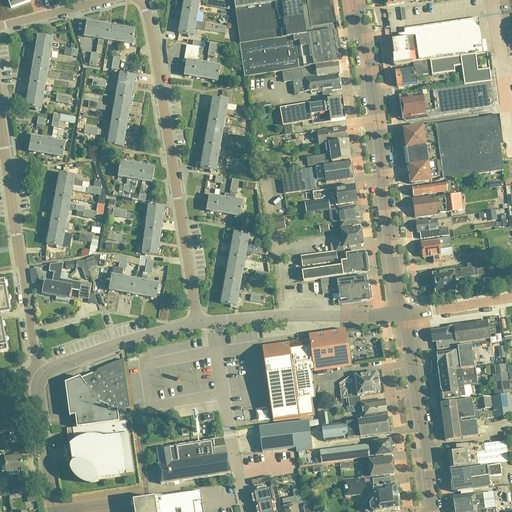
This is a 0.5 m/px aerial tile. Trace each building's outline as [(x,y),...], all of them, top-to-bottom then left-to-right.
[(7,0),(11,10),(30,2),(29,0),(7,0)] [(183,0),(181,10),(197,13),(198,0),(183,0)] [(232,0),(234,11),(299,1),(299,0),(232,0)] [(304,0),(299,1),(234,11),(240,46),(332,32),(327,0),(304,0)] [(384,0),(386,9),(428,2),(427,0),(384,0)] [(187,21),(195,22),(197,13),(181,10),(179,22),(187,23),(187,21)] [(391,51),(436,44),(480,38),(478,19),(404,30),(404,35),(398,36),(399,40),(390,41),(391,51)] [(187,23),(179,22),(177,34),(187,36),(187,38),(191,38),(192,37),(193,37),(194,31),(196,31),(196,30),(202,31),(204,24),(195,22),(187,21),(187,23)] [(97,33),(99,25),(87,23),(85,33),(83,33),(82,37),(84,38),(84,39),(98,41),(100,33),(97,33)] [(111,27),(99,25),(97,33),(100,33),(98,41),(97,47),(102,48),(103,42),(108,43),(111,27)] [(122,29),(111,27),(108,43),(118,44),(119,37),(121,37),(122,29)] [(135,31),(122,29),(121,37),(119,37),(118,44),(132,47),(132,46),(134,46),(135,41),(133,41),(135,31)] [(239,46),(244,79),(257,77),(257,76),(308,68),(308,69),(337,64),(332,32),(240,46),(239,46)] [(44,48),(52,49),(58,50),(58,45),(53,44),(54,39),(38,36),(36,48),(43,50),(44,48)] [(391,51),(393,67),(483,54),(480,38),(436,44),(391,51)] [(43,50),(36,48),(34,60),(49,63),(52,49),(44,48),(43,50)] [(491,84),(489,71),(478,73),(475,57),(487,55),(460,58),(429,63),(432,78),(455,74),(454,69),(461,68),(464,88),(491,84)] [(34,60),(31,72),(39,73),(39,71),(47,73),(49,63),(34,60)] [(193,78),(195,63),(185,61),(183,77),(193,78)] [(206,73),(204,73),(205,65),(195,63),(193,78),(205,81),(206,73)] [(413,70),(394,73),(397,90),(415,87),(414,79),(429,76),(428,63),(412,65),(413,70)] [(219,67),(205,65),(204,73),(206,73),(205,81),(217,83),(219,67)] [(301,82),(302,82),(301,81),(319,78),(337,75),(336,66),(314,69),(314,74),(300,76),(299,72),(281,75),(283,84),(292,83),(301,82)] [(45,87),(46,78),(47,73),(39,71),(39,73),(31,72),(29,84),(45,87)] [(340,91),(337,75),(319,78),(301,81),(302,82),(303,94),(310,93),(310,95),(322,94),(322,97),(330,96),(330,93),(340,91)] [(125,89),(133,90),(135,78),(120,76),(118,85),(125,87),(125,89)] [(302,82),(301,82),(292,83),(294,95),(303,94),(302,82)] [(29,84),(27,96),(35,97),(35,95),(43,96),(45,87),(29,84)] [(116,99),(131,102),(133,90),(125,89),(125,87),(118,85),(116,99)] [(405,123),(432,119),(483,112),(491,111),(494,108),(491,85),(398,98),(401,121),(402,121),(405,123)] [(35,95),(35,97),(27,96),(25,108),(35,110),(35,112),(39,113),(40,111),(41,111),(43,96),(35,95)] [(218,109),(226,110),(227,101),(212,98),(210,110),(217,111),(218,109)] [(121,112),(128,114),(131,102),(116,99),(114,109),(121,110),(121,112)] [(345,121),(343,110),(341,99),(327,102),(327,105),(309,108),(308,108),(311,123),(311,127),(345,121)] [(270,110),(269,103),(250,107),(251,114),(270,110)] [(311,123),(308,108),(309,108),(308,105),(278,110),(281,128),(311,123)] [(111,122),(126,125),(128,114),(121,112),(121,110),(114,109),(111,122)] [(210,110),(208,122),(223,125),(226,110),(218,109),(217,111),(210,110)] [(472,129),(465,130),(467,144),(475,143),(475,149),(473,149),(474,150),(495,146),(491,118),(471,121),(472,129)] [(117,136),(124,137),(126,125),(111,122),(110,132),(117,133),(117,136)] [(223,125),(208,122),(206,134),(213,135),(214,133),(222,134),(227,135),(228,130),(222,129),(223,125)] [(439,126),(402,132),(403,139),(404,145),(406,159),(408,173),(410,186),(429,183),(430,184),(443,182),(442,182),(447,181),(439,126)] [(230,136),(238,136),(239,128),(231,128),(230,136)] [(324,146),(347,142),(345,129),(309,134),(310,142),(318,141),(318,146),(324,146)] [(117,133),(110,132),(107,146),(122,149),(124,137),(117,136),(117,133)] [(206,134),(203,145),(219,148),(222,134),(214,133),(213,135),(206,134)] [(28,153),(38,155),(41,139),(31,137),(28,153)] [(45,140),(41,139),(38,155),(50,157),(51,149),(49,149),(50,141),(45,140)] [(56,142),(51,141),(50,141),(49,149),(51,149),(50,157),(62,159),(65,143),(56,142)] [(287,143),(288,150),(302,148),(301,141),(287,143)] [(350,145),(347,143),(347,142),(324,146),(326,154),(330,154),(331,163),(350,161),(348,147),(350,145)] [(224,154),(218,153),(219,148),(203,145),(201,157),(209,159),(209,156),(217,158),(223,159),(224,154)] [(474,156),(467,158),(469,172),(477,170),(478,178),(497,175),(493,147),(495,147),(495,146),(474,150),(474,156)] [(209,156),(209,159),(201,157),(199,169),(208,171),(208,173),(213,174),(214,172),(215,172),(217,158),(209,156)] [(327,166),(326,157),(306,159),(307,168),(327,166)] [(131,173),(132,165),(120,163),(117,178),(126,179),(127,180),(129,172),(131,173)] [(290,172),(302,170),(301,163),(289,164),(289,168),(281,169),(281,174),(290,173),(290,172)] [(131,173),(129,172),(127,180),(126,186),(130,187),(135,188),(137,181),(141,182),(144,167),(132,165),(131,173)] [(325,185),(352,181),(350,165),(321,169),(322,177),(323,179),(325,179),(325,185)] [(144,167),(141,182),(151,184),(154,169),(144,167)] [(322,177),(321,169),(299,172),(299,174),(280,176),(283,196),(318,191),(317,180),(323,179),(322,177)] [(65,185),(73,187),(74,177),(59,174),(57,186),(64,188),(65,185)] [(64,188),(57,186),(55,198),(70,201),(73,187),(65,185),(64,188)] [(412,190),(412,192),(411,192),(412,198),(413,197),(413,199),(446,194),(445,185),(412,190)] [(354,188),(340,190),(313,194),(314,201),(332,199),(332,201),(334,201),(335,204),(337,203),(338,208),(356,205),(354,188)] [(205,212),(215,214),(218,199),(219,193),(214,192),(213,198),(208,197),(205,212)] [(228,200),(226,208),(228,209),(227,216),(239,218),(242,203),(233,201),(234,194),(229,193),(229,195),(228,200)] [(228,200),(229,195),(224,194),(223,200),(218,199),(215,214),(227,216),(228,209),(226,208),(228,200)] [(432,199),(412,202),(414,211),(415,219),(415,220),(436,217),(435,216),(462,212),(461,204),(456,204),(455,196),(436,199),(436,202),(433,203),(432,199)] [(70,201),(55,198),(53,210),(60,211),(61,209),(68,210),(75,212),(76,207),(69,206),(70,201)] [(328,201),(304,204),(306,215),(329,211),(328,201)] [(154,220),(162,221),(164,209),(148,207),(146,217),(147,217),(154,218),(154,220)] [(340,229),(359,227),(356,208),(338,211),(338,210),(329,212),(331,212),(329,214),(330,221),(333,224),(340,223),(340,229)] [(50,222),(66,224),(68,210),(61,209),(60,211),(53,210),(50,222)] [(154,218),(147,217),(146,217),(144,231),(160,233),(162,221),(154,220),(154,218)] [(270,220),(272,230),(284,229),(282,219),(270,220)] [(64,234),(66,224),(50,222),(48,233),(56,235),(56,233),(64,234)] [(420,241),(435,239),(448,237),(447,229),(437,231),(436,222),(415,225),(417,235),(419,235),(420,241)] [(333,245),(334,254),(335,254),(343,253),(343,250),(362,248),(360,230),(340,233),(341,239),(330,241),(331,246),(333,245)] [(151,244),(159,245),(160,233),(144,231),(143,240),(151,242),(151,244)] [(63,242),(64,234),(56,233),(56,235),(48,233),(46,246),(56,247),(56,249),(60,250),(61,248),(62,248),(63,242)] [(239,245),(247,246),(248,236),(233,234),(231,246),(239,247),(239,245)] [(151,244),(151,242),(143,240),(139,239),(139,244),(143,244),(141,255),(157,257),(159,245),(151,244)] [(420,257),(423,258),(423,260),(431,258),(432,265),(441,264),(439,251),(451,249),(450,239),(437,241),(437,243),(421,245),(421,251),(420,253),(419,253),(420,257)] [(239,245),(239,247),(231,246),(229,257),(244,260),(246,252),(247,246),(239,245)] [(489,252),(473,254),(475,265),(491,262),(489,252)] [(335,254),(334,254),(303,258),(303,257),(300,258),(301,268),(336,264),(335,254)] [(301,274),(301,276),(302,284),(366,275),(363,255),(347,258),(347,263),(342,264),(341,265),(340,266),(341,268),(301,274)] [(235,268),(243,270),(244,260),(229,257),(227,269),(234,271),(235,268)] [(95,260),(86,264),(89,273),(99,270),(95,260)] [(82,263),(77,263),(76,269),(82,270),(86,281),(91,279),(85,264),(82,263)] [(475,266),(476,276),(496,273),(495,263),(475,266)] [(56,298),(59,280),(60,280),(63,264),(49,266),(48,273),(53,274),(51,284),(44,283),(42,296),(56,298)] [(477,277),(476,276),(475,266),(468,267),(468,271),(433,276),(433,278),(431,278),(433,294),(435,294),(435,295),(455,292),(454,280),(477,277)] [(234,271),(227,269),(225,281),(240,284),(243,270),(235,268),(234,271)] [(122,270),(118,269),(117,269),(116,277),(111,276),(108,292),(120,294),(121,286),(119,286),(120,278),(122,270)] [(120,278),(119,286),(121,286),(120,294),(131,296),(134,281),(120,278)] [(369,302),(369,301),(366,278),(346,281),(320,284),(322,296),(338,294),(339,303),(349,301),(359,300),(359,303),(369,302)] [(80,284),(60,280),(59,280),(56,298),(55,302),(68,304),(70,291),(79,292),(78,299),(88,300),(90,285),(80,283),(80,284)] [(0,312),(9,311),(4,281),(0,281),(0,353),(7,353),(2,322),(0,322),(0,312)] [(145,291),(143,290),(144,283),(141,282),(134,281),(131,296),(143,298),(145,291)] [(240,284),(225,281),(223,293),(230,294),(231,292),(238,294),(240,284)] [(145,283),(144,283),(143,290),(145,291),(143,298),(156,301),(157,291),(160,291),(160,286),(158,286),(159,285),(145,283)] [(223,293),(221,305),(230,307),(231,309),(235,309),(236,307),(238,294),(231,292),(230,294),(223,293)] [(267,311),(275,310),(274,302),(266,303),(267,311)] [(487,323),(454,328),(447,329),(447,331),(430,333),(432,344),(435,344),(436,353),(456,350),(455,345),(489,340),(487,323)] [(262,348),(273,423),(314,417),(312,402),(316,401),(311,373),(314,373),(351,367),(345,331),(308,337),(309,341),(301,342),(300,340),(298,340),(297,341),(296,343),(288,344),(262,348)] [(469,371),(474,370),(471,347),(457,349),(457,354),(436,357),(434,358),(434,363),(436,363),(436,368),(438,368),(437,370),(434,371),(435,375),(439,375),(439,376),(469,372),(469,371)] [(123,372),(121,361),(96,371),(97,373),(80,380),(79,378),(64,384),(68,419),(69,418),(69,417),(74,417),(76,429),(72,430),(73,437),(75,442),(73,443),(71,445),(70,446),(68,448),(69,448),(71,446),(74,449),(72,454),(70,457),(71,467),(72,468),(72,470),(73,471),(73,473),(73,475),(74,476),(75,477),(77,479),(78,480),(79,481),(81,482),(82,482),(84,483),(85,484),(87,484),(87,483),(89,483),(90,484),(92,484),(94,483),(97,483),(97,482),(96,481),(118,478),(118,477),(117,475),(133,472),(128,435),(127,435),(125,423),(127,423),(125,410),(128,409),(123,373),(123,372)] [(507,375),(505,375),(504,366),(494,367),(495,376),(492,376),(493,384),(507,382),(507,375)] [(470,379),(475,378),(474,370),(469,371),(469,372),(439,376),(437,376),(438,383),(440,383),(440,384),(470,380),(470,379)] [(354,377),(356,397),(379,394),(378,386),(378,381),(377,381),(376,374),(354,377)] [(441,392),(463,389),(470,388),(470,387),(477,386),(475,378),(470,379),(470,380),(440,384),(441,392)] [(508,382),(500,384),(502,396),(510,394),(508,382)] [(463,389),(441,392),(441,395),(440,397),(440,401),(442,402),(443,403),(469,399),(471,397),(470,388),(463,389)] [(472,402),(440,406),(443,427),(475,422),(511,416),(511,415),(509,396),(472,402)] [(362,421),(386,418),(384,402),(360,405),(359,398),(347,399),(348,408),(351,408),(352,414),(360,413),(362,421)] [(0,433),(16,431),(17,431),(15,419),(0,420),(0,433)] [(326,444),(388,435),(386,419),(321,428),(323,442),(324,442),(326,444)] [(308,422),(258,429),(262,454),(295,450),(296,454),(312,452),(308,422)] [(477,438),(475,422),(443,427),(445,443),(477,438)] [(511,439),(511,432),(503,434),(504,441),(511,439)] [(160,485),(231,474),(232,474),(224,439),(175,446),(175,447),(157,450),(159,465),(157,466),(160,485)] [(5,452),(15,450),(14,442),(4,444),(5,452)] [(319,453),(320,464),(321,464),(375,458),(375,459),(391,456),(389,442),(373,444),(374,449),(368,450),(368,447),(319,453)] [(482,444),(446,449),(449,470),(507,462),(504,443),(483,446),(482,444)] [(306,464),(304,453),(297,454),(298,465),(306,464)] [(0,467),(5,467),(7,479),(22,477),(21,471),(23,471),(20,457),(4,459),(4,460),(0,460),(0,467)] [(361,480),(372,479),(383,478),(393,477),(392,459),(359,463),(361,480)] [(450,473),(451,483),(452,494),(489,489),(487,479),(500,477),(499,466),(450,473)] [(269,482),(269,480),(269,478),(250,482),(251,484),(252,487),(269,483),(271,489),(271,490),(276,489),(274,481),(269,482)] [(384,481),(383,478),(372,479),(373,495),(374,503),(373,503),(370,507),(370,511),(392,511),(398,511),(395,488),(390,488),(389,481),(384,481)] [(359,497),(373,495),(372,479),(361,480),(357,481),(359,497)] [(343,482),(344,492),(345,498),(359,497),(357,481),(343,482)] [(13,496),(33,493),(31,485),(11,488),(13,496)] [(271,490),(271,489),(265,490),(265,489),(257,490),(257,492),(252,493),(255,508),(256,508),(257,511),(274,511),(273,504),(274,504),(271,490)] [(202,511),(200,493),(132,503),(133,509),(133,511),(202,511)] [(482,494),(453,499),(454,511),(495,511),(495,510),(484,511),(482,494)] [(297,511),(297,506),(296,507),(294,498),(293,499),(282,501),(284,509),(281,510),(281,511),(297,511)]
